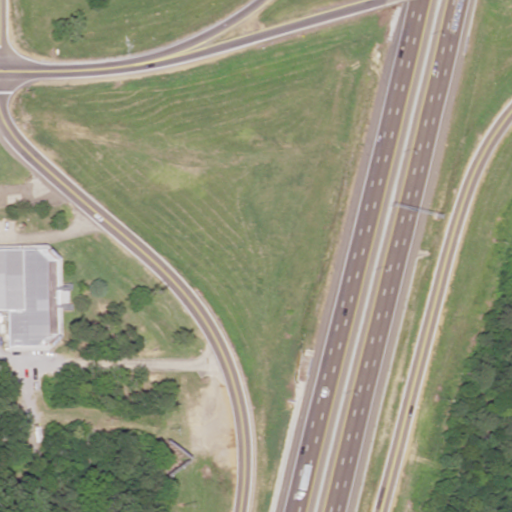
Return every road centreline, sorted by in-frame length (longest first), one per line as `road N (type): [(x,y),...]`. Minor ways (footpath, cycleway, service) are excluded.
road 1 (motorway): [(326,511),(451,0)]
road 2 (motorway): [(422,0),(302,511)]
road 3 (tertiary): [(0,106),(22,150),(180,291),(217,347),(240,425),(238,511)]
road 4 (tertiary): [(511,108),(467,184),(381,511)]
road 5 (motorway): [(105,68),(221,46),(364,0)]
road 6 (motorway): [(247,0),(164,51),(105,68)]
